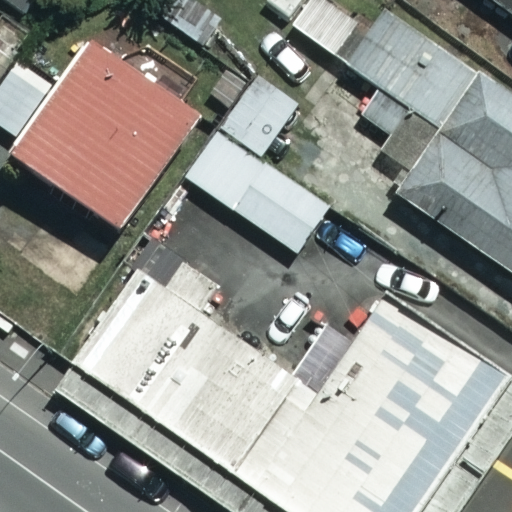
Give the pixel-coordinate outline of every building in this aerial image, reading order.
[(6,0),(18,8),(24,0),(6,0)] [(511,94),(374,0),(307,0),(289,27),(378,88),(360,114),(396,140),(371,177),(511,274),(511,94)] [(511,0),(487,0),(511,18),(511,0)] [(193,112),(91,44),(56,95),(14,67),(0,87),(0,126),(24,143),(14,159),(115,227),(193,112)] [(0,87),(14,67),(0,57),(0,87)] [(297,102),(257,74),(185,178),(295,254),(327,208),(257,160),(297,102)] [(138,259),(68,357),(286,511),(425,511),(511,390),(511,382),(375,286),(308,380),(138,259)]
